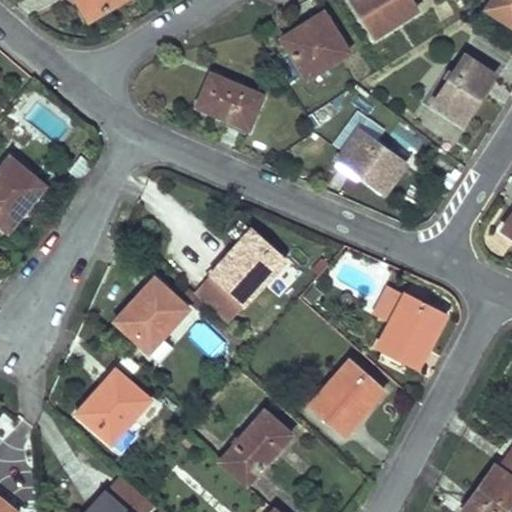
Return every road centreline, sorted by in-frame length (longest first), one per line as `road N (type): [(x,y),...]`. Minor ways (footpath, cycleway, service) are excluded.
road 1 (residential): [(434,255),(139,134)]
road 2 (residential): [(14,366),(139,134)]
road 3 (residential): [(374,511),(501,290)]
road 4 (residential): [(232,0),(77,88)]
road 5 (residential): [(434,255),(511,134)]
